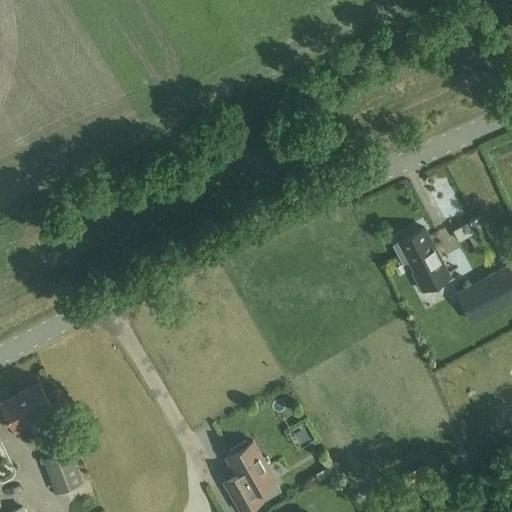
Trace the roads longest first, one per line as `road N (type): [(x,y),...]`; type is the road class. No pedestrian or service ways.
road 1 (tertiary): [(0,355),(511,113)]
road 2 (unknown): [(102,302),(218,511)]
